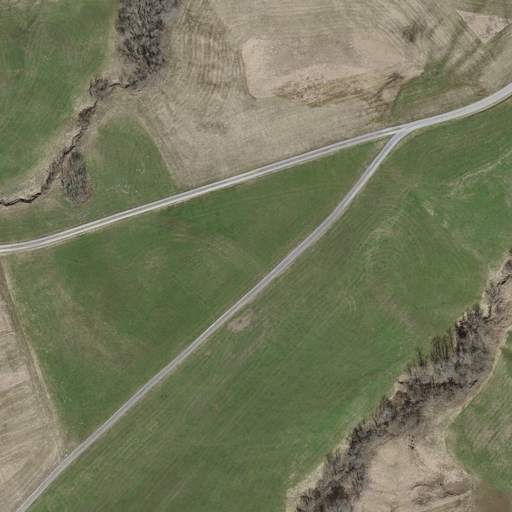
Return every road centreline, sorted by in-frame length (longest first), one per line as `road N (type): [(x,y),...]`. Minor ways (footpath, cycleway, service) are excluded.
road 1 (track): [(24,511),(170,365),(346,208),(407,127)]
road 2 (track): [(511,86),(459,112),(0,247)]
